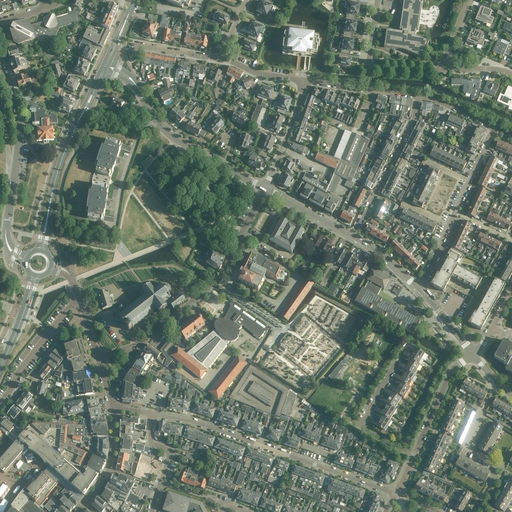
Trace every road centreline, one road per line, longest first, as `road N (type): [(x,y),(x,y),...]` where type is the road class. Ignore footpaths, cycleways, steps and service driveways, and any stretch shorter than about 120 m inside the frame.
road 1 (residential): [(154,414),(395,492)]
road 2 (residential): [(236,244),(216,281),(136,345),(96,356)]
road 3 (residential): [(418,96),(352,237)]
road 4 (residential): [(413,453),(360,425),(407,343)]
road 5 (residential): [(445,70),(367,68),(377,0)]
road 6 (primary): [(51,195),(106,64)]
road 7 (residential): [(0,404),(79,301)]
road 8 (secondary): [(263,188),(155,120)]
road 9 (unclassified): [(114,230),(132,150),(155,120)]
